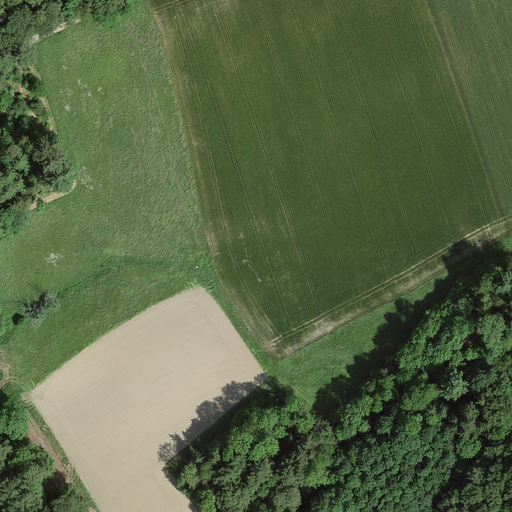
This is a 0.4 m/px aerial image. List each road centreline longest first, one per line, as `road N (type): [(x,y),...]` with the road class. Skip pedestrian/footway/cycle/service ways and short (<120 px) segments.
road 1 (track): [(308,511),(360,449),(478,370),(511,323)]
road 2 (track): [(336,473),(208,285)]
